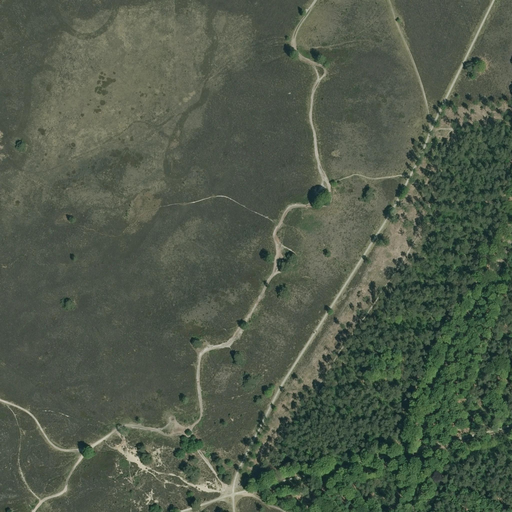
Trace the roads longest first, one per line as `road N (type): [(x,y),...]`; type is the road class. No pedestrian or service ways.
road 1 (track): [(413,511),(438,374),(511,242)]
road 2 (track): [(253,494),(511,429)]
